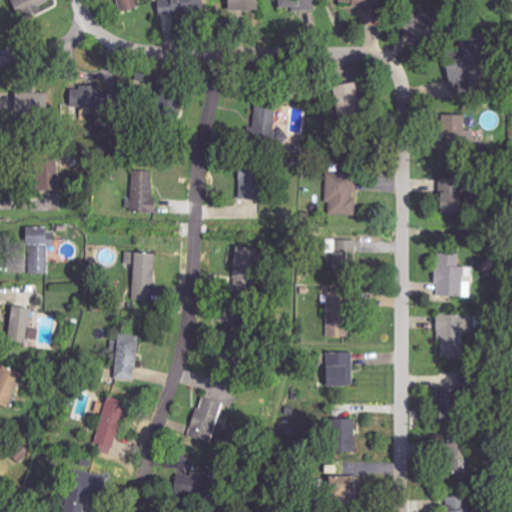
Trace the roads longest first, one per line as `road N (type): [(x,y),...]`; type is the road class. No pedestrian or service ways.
road 1 (residential): [(401,511),(401,77),(379,58),(162,55),(112,43),(86,21)]
road 2 (residential): [(217,56),(192,302),(135,511)]
